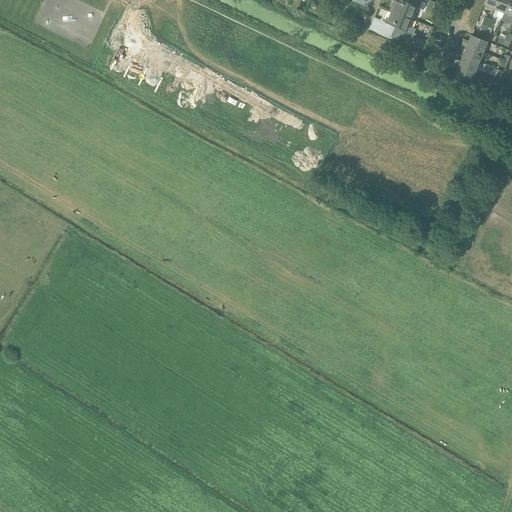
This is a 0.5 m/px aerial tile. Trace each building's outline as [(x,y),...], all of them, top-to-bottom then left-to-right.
[(411,0),(410,5),(398,0),(394,0),(390,10),(411,19),(416,7),(422,10),(425,4),(415,0),(411,0)] [(494,9),(497,0),(485,0),(484,4),(494,9)] [(504,13),(509,0),(497,0),(494,9),(504,13)] [(413,41),(416,34),(413,33),(415,29),(408,26),(411,19),(390,10),(385,22),(395,26),(390,37),(398,41),(401,35),(413,41)] [(327,23),(330,15),(325,13),(322,20),(327,23)] [(484,32),(485,31),(485,30),(486,27),(481,25),(481,24),(477,34),(478,35),(482,36),(484,32)] [(464,39),(462,43),(483,52),(487,42),(471,35),(468,41),(464,39)] [(462,43),(460,48),(465,50),(463,55),(479,62),(481,56),(484,57),(486,53),(483,52),(462,43)] [(505,55),(503,60),(508,62),(510,57),(511,53),(507,51),(505,55)] [(455,59),(453,63),(475,72),(479,62),(463,55),(460,61),(455,59)] [(453,63),(452,68),(457,70),(454,76),(470,83),(475,72),(453,63)] [(499,82),(501,77),(497,75),(492,73),(489,78),(494,80),(499,82)]
